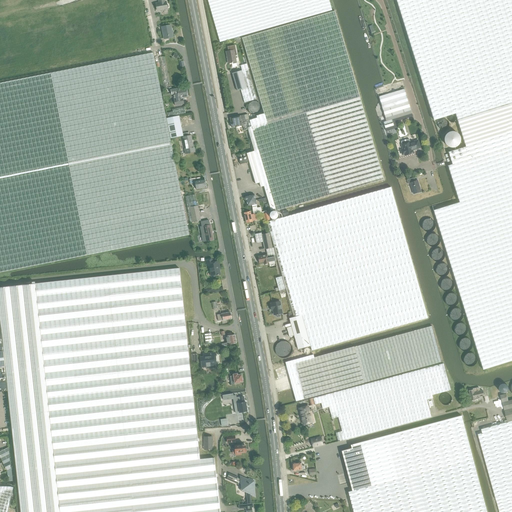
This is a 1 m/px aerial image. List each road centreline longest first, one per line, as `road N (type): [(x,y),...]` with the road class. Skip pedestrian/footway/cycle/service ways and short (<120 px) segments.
road 1 (primary): [(191,0),(263,370),(280,511)]
road 2 (unclassified): [(237,326),(182,51),(159,47),(82,64)]
road 3 (unclassified): [(0,283),(182,262),(191,269),(199,317),(211,327),(237,326)]
road 4 (unclassified): [(219,469),(217,431),(242,428),(251,416),(237,326)]
